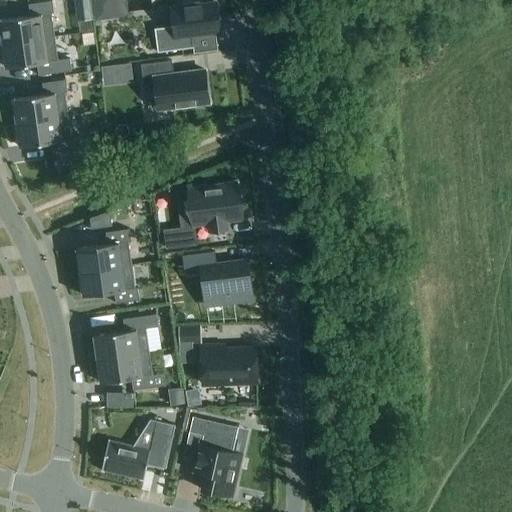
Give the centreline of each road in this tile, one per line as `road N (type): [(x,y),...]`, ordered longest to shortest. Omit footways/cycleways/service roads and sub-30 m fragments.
road 1 (residential): [(293,511),(288,303),(252,0)]
road 2 (residential): [(56,493),(63,405),(57,342),(0,198)]
